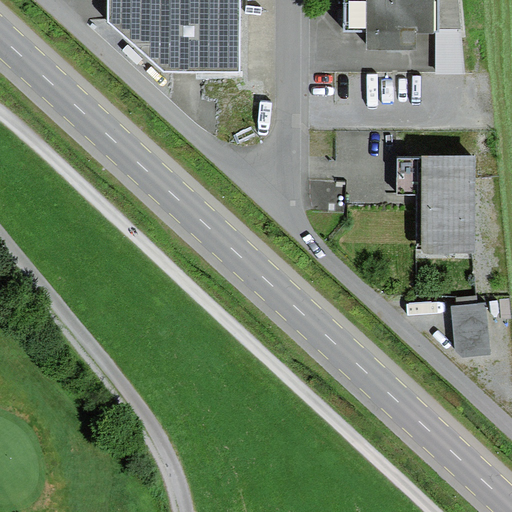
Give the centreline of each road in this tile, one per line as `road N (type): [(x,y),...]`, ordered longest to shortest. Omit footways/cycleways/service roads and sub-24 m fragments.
road 1 (secondary): [(511,507),(0,37)]
road 2 (residential): [(511,431),(257,193)]
road 3 (residential): [(185,511),(163,443),(135,400),(0,235)]
road 4 (unknown): [(0,255),(139,432),(173,511)]
road 5 (residential): [(257,193),(43,0)]
road 6 (residential): [(290,0),(286,151),(257,193)]
